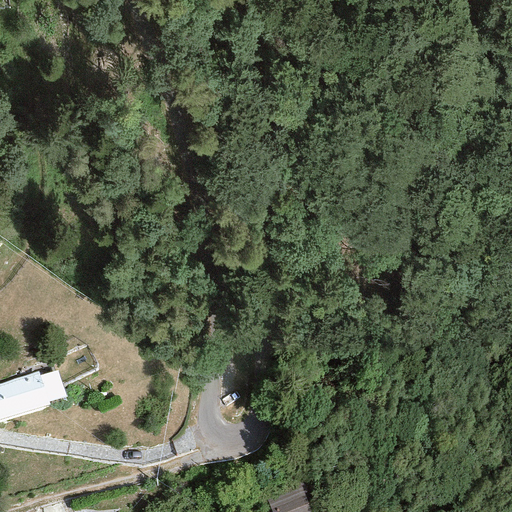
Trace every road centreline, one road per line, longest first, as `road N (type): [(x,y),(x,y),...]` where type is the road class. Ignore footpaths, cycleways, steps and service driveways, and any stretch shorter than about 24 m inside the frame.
road 1 (unclassified): [(138,0),(213,274),(217,332),(201,428),(218,444),(244,438),(259,401),(262,171),(243,0)]
road 2 (track): [(33,511),(186,463),(218,444)]
road 3 (track): [(201,428),(174,448),(113,456),(66,448)]
